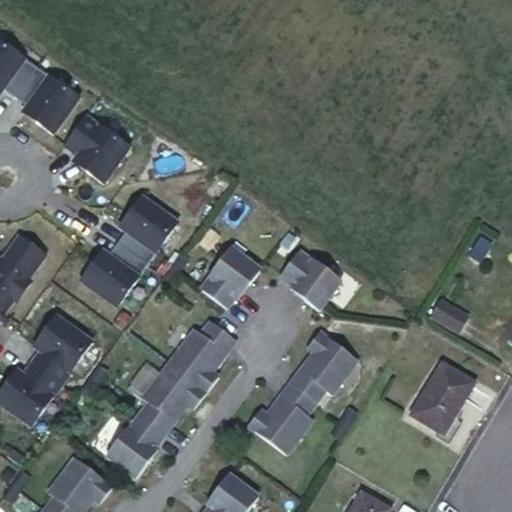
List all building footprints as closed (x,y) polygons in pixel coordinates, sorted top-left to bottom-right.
[(0,43),(0,42),(0,87),(9,94),(21,103),(43,74),(0,43)] [(43,74),(21,103),(34,113),(46,122),(41,128),(59,141),(85,104),(43,74)] [(0,87),(0,98),(4,101),(9,94),(0,87)] [(34,113),(29,120),(41,128),(46,122),(34,113)] [(134,156),(91,125),(69,154),(83,164),(96,173),(91,180),(108,192),(134,156)] [(96,173),(83,164),(78,171),(91,180),(96,173)] [(134,236),(164,257),(195,215),(158,189),(146,206),(153,211),(143,224),(134,236)] [(146,206),(136,219),(143,224),(153,211),(146,206)] [(293,235),(284,247),(292,253),(301,241),(293,235)] [(164,257),(134,236),(125,249),(116,261),(109,256),(97,273),(133,300),(164,257)] [(15,271),(8,266),(1,261),(0,263),(0,312),(10,320),(20,307),(22,309),(37,288),(35,286),(52,263),(25,243),(13,260),(20,265),(15,271)] [(118,244),(109,256),(116,261),(125,249),(118,244)] [(266,277),(237,255),(215,283),(216,284),(207,296),(232,316),(241,304),(242,305),(254,290),(256,291),(266,277)] [(317,268),(304,259),(285,284),(297,294),(296,295),(310,306),(309,308),(324,319),(346,289),(317,267),(317,268)] [(8,266),(15,271),(20,265),(13,260),(8,266)] [(184,261),(175,273),(184,279),(192,267),(184,261)] [(175,273),(166,285),(175,291),(184,279),(175,273)] [(445,305),(437,318),(463,334),(470,320),(445,305)] [(43,362),(73,383),(104,341),(68,315),(55,332),(62,337),(52,350),(43,362)] [(241,348),(215,328),(206,341),(200,337),(147,405),(153,410),(134,435),(133,433),(111,462),(140,485),(162,455),(159,454),(178,429),(176,427),(189,409),(198,416),(223,384),(215,377),(228,360),(230,361),(241,348)] [(55,332),(46,344),(52,350),(62,337),(55,332)] [(336,405),(363,370),(324,339),(312,356),(320,362),(307,380),(305,378),(284,405),(286,406),(273,424),(264,417),(252,433),(290,464),(317,430),(310,424),(329,400),(336,405)] [(73,383),(43,362),(34,375),(25,387),(18,382),(5,399),(41,426),(73,383)] [(27,369),(18,382),(25,387),(34,375),(27,369)] [(477,386),(446,369),(425,403),(456,421),(477,386)] [(103,370),(94,382),(102,388),(111,376),(103,370)] [(94,382),(85,394),(93,400),(102,388),(94,382)] [(456,421),(425,403),(416,417),(448,436),(456,421)] [(351,415),(344,427),(352,433),(359,420),(351,415)] [(352,433),(344,427),(336,441),(344,446),(352,433)] [(115,493),(76,463),(50,497),(56,502),(47,511),(86,511),(94,502),(102,508),(115,493)] [(25,475),(16,487),(24,494),(33,481),(25,475)] [(255,511),(262,502),(233,479),(211,508),(214,510),(212,511),(255,511)] [(24,494),(16,487),(8,499),(16,506),(24,494)]
